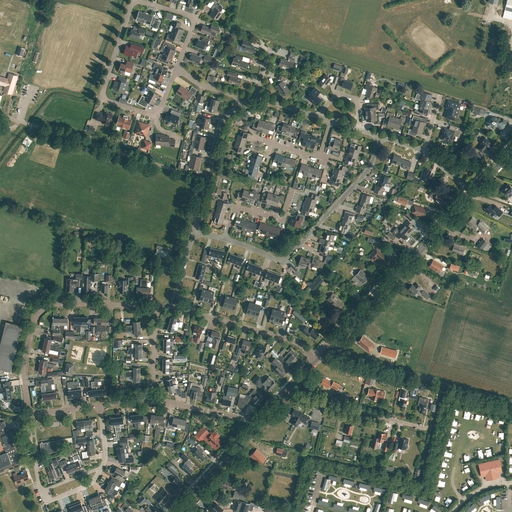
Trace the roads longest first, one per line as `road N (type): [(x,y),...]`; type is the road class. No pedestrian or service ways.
road 1 (residential): [(175,69),(191,20),(132,4),(102,97),(158,112)]
road 2 (residential): [(224,238),(284,260),(369,168),(379,137)]
road 3 (residential): [(156,306),(44,308),(23,368),(30,412)]
road 4 (tertiary): [(329,349),(471,193)]
road 5 (unclassified): [(511,402),(329,349)]
road 6 (residential): [(316,358),(289,340),(172,307)]
road 7 (residential): [(424,428),(290,390)]
road 8 (residential): [(241,104),(219,127),(194,231)]
road 9 (track): [(498,20),(462,9),(387,16),(385,0)]
